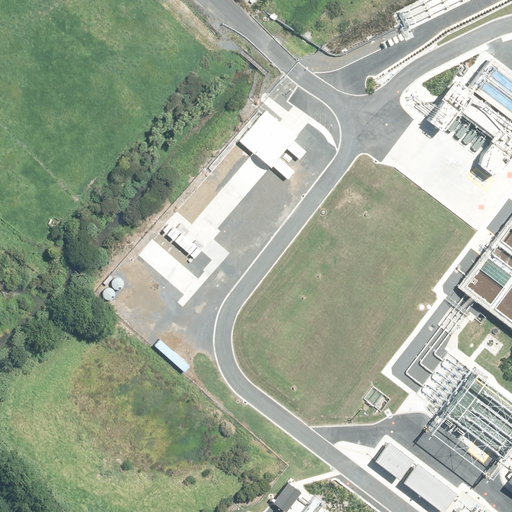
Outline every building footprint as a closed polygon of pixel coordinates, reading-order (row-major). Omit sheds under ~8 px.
[(442,90),(415,126),(434,140),(451,117),(483,142),(465,166),(480,177),(506,143),(488,129),(511,99),(481,76),(460,103),(442,90)] [(278,106),(291,91),(282,84),(270,98),(278,106)] [(258,103),(200,169),(254,215),(311,149),(258,103)] [(322,141),(305,126),(298,135),(314,149),(322,141)] [(511,212),(454,289),(470,301),(511,332),(511,212)] [(213,261),(169,224),(163,232),(206,269),(213,261)] [(226,238),(218,231),(210,239),(224,252),(232,243),(226,238)] [(188,260),(159,233),(132,262),(162,289),(188,260)] [(184,292),(172,282),(167,288),(179,299),(184,292)] [(175,302),(160,289),(155,295),(170,308),(175,302)] [(191,364),(176,351),(180,346),(165,333),(160,339),(154,347),(183,372),(191,364)] [(220,379),(206,357),(189,369),(204,390),(220,379)] [(383,438),(369,455),(440,510),(453,493),(383,438)] [(511,470),(498,486),(511,497),(511,470)]
